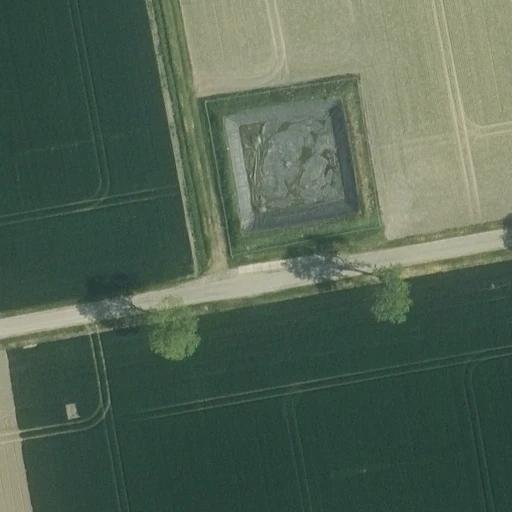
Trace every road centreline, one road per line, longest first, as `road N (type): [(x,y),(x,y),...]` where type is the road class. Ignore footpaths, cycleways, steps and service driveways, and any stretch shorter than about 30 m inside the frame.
road 1 (unclassified): [(0,330),(511,238)]
road 2 (track): [(224,290),(172,0)]
